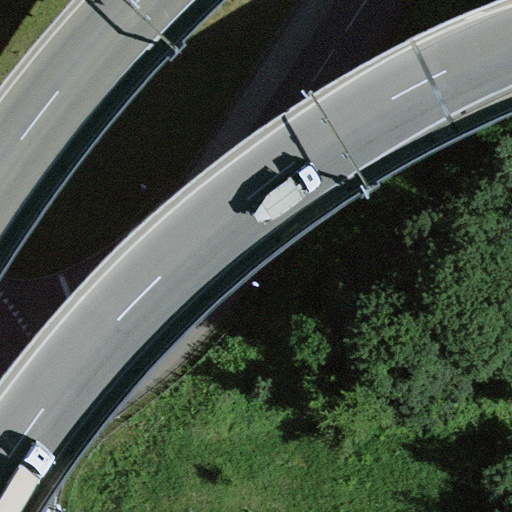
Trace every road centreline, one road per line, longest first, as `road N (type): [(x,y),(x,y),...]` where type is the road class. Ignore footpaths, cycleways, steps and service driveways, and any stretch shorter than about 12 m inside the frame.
road 1 (motorway): [(0,479),(26,434),(124,315),(210,232),(295,161),(432,77),(511,43)]
road 2 (secondary): [(3,448),(46,391),(171,285),(246,180)]
road 3 (secondary): [(246,180),(114,276),(0,328)]
road 4 (secondary): [(366,0),(246,180)]
road 5 (motorway): [(138,0),(0,165)]
